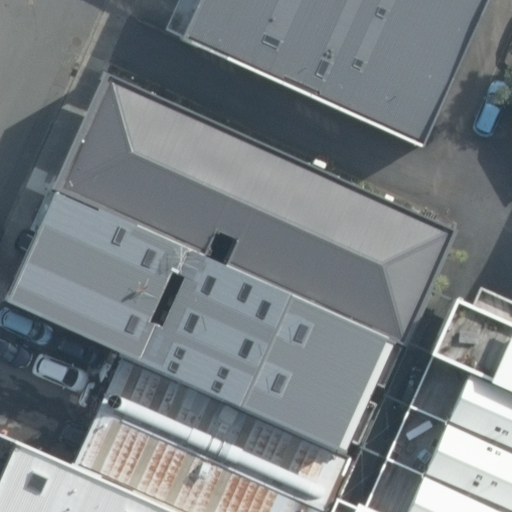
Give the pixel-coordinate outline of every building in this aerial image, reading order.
[(476,0),(183,0),(168,34),(415,141),(476,0)] [(393,332),(439,225),(98,78),(52,185),(393,332)] [(347,443),(393,332),(52,185),(5,287),(347,443)] [(511,511),(511,319),(467,298),(363,511),(511,511)] [(168,511),(20,444),(0,487),(0,511),(168,511)]
